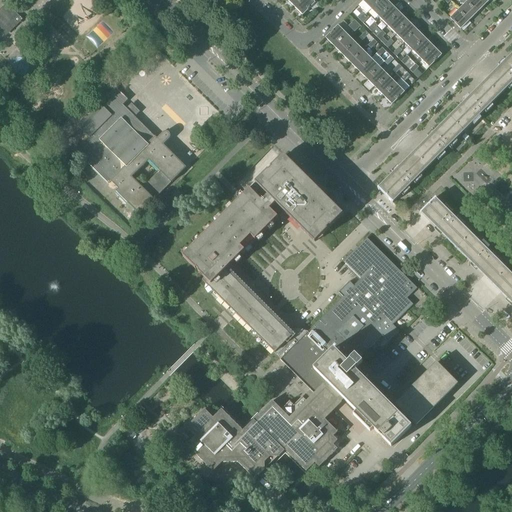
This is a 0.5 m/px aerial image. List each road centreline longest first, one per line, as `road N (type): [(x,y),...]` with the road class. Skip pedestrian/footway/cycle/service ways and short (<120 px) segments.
road 1 (residential): [(345,183),(160,0)]
road 2 (residential): [(511,349),(345,183)]
road 3 (tertiary): [(383,511),(511,381)]
road 4 (residential): [(345,183),(471,57)]
road 5 (residential): [(257,0),(303,45),(349,0)]
